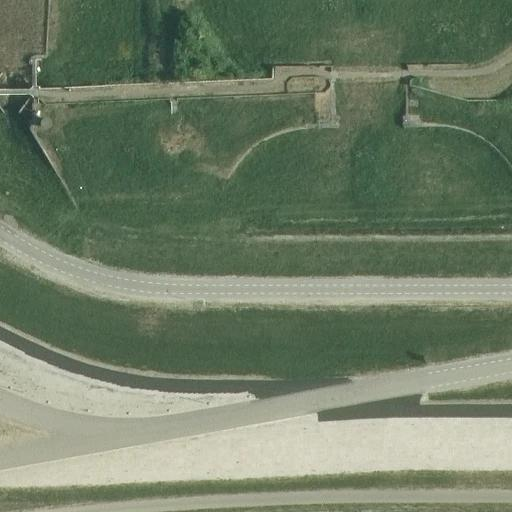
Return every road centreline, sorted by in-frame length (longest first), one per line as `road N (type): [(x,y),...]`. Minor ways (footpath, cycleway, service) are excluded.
road 1 (unclassified): [(68,270),(174,290),(511,290)]
road 2 (tertiary): [(97,429),(188,426),(511,365)]
